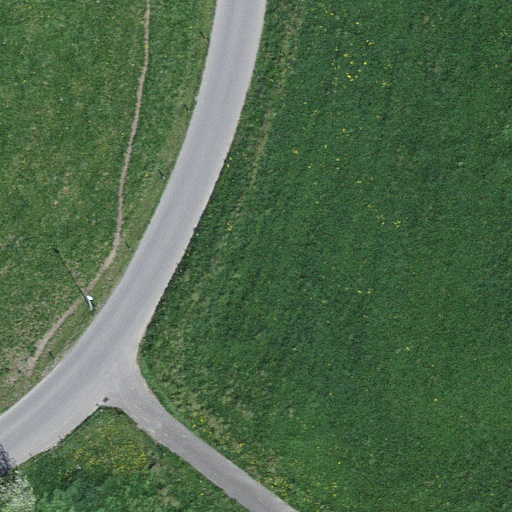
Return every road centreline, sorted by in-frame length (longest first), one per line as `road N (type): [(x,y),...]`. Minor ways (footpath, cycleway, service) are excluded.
road 1 (unclassified): [(88,367),(131,308),(190,183),(224,96),(242,0)]
road 2 (unclassified): [(88,367),(277,511)]
